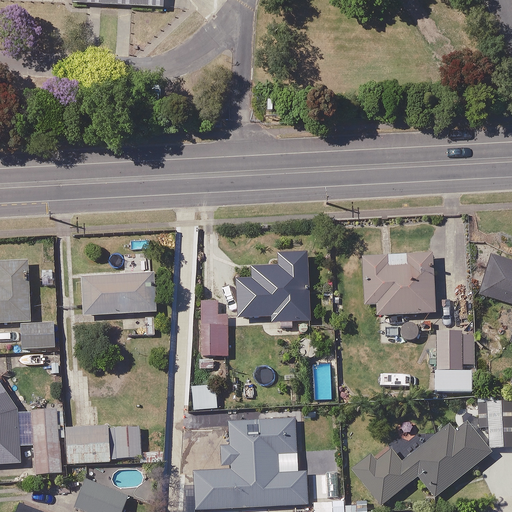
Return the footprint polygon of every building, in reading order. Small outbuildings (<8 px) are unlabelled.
[(274,249),(274,264),(250,264),(250,271),(236,271),(236,314),(270,314),(270,318),(308,318),(308,249),(274,249)] [(406,267),(405,250),(386,251),(387,266),(361,267),(363,301),(375,301),(376,312),(433,310),(432,266),(406,267)] [(511,260),(491,255),(481,294),(511,302),(511,333),(510,340),(511,339),(511,260)] [(29,320),(28,265),(0,265),(0,326),(3,327),(3,320),(29,320)] [(156,310),(155,271),(82,273),(83,312),(156,310)] [(227,300),(201,300),(201,355),(227,355),(227,300)] [(53,347),(53,322),(22,322),(21,347),(53,347)] [(474,363),(476,333),(462,333),(462,330),(437,328),(435,367),(460,369),(460,362),(474,363)] [(46,352),(7,352),(7,364),(46,364),(46,352)] [(332,375),(333,372),(333,369),(331,366),(330,363),(327,361),(324,360),(321,359),(318,359),(315,360),(312,362),(310,365),(308,368),(308,371),(308,374),(309,377),(311,380),(314,382),(317,383),(320,384),(323,384),(326,383),(329,381),(331,378),(332,375)] [(46,397),(45,367),(28,368),(29,398),(46,397)] [(0,462),(21,462),(22,456),(23,449),(23,443),(23,436),(23,430),(22,423),(21,417),(20,411),(19,404),(17,398),(14,392),(12,386),(9,380),(6,374),(3,369),(0,370),(0,462)] [(476,396),(475,373),(421,377),(423,400),(476,396)] [(216,384),(192,383),(192,408),(215,408),(216,384)] [(26,408),(26,445),(34,446),(33,472),(58,473),(60,403),(35,403),(35,408),(26,408)] [(228,418),(230,462),(230,468),(195,470),(196,507),(307,502),(305,472),(278,474),(277,453),(297,452),(296,416),(228,418)] [(379,503),(411,479),(421,492),(426,488),(432,497),(490,452),(465,420),(452,430),(448,425),(401,461),(388,445),(355,471),(379,503)] [(142,457),(139,423),(65,427),(67,461),(142,457)] [(121,511),(128,495),(85,477),(72,509),(78,511),(121,511)] [(62,511),(21,496),(14,511),(62,511)] [(345,511),(345,499),(313,501),(313,511),(345,511)]
